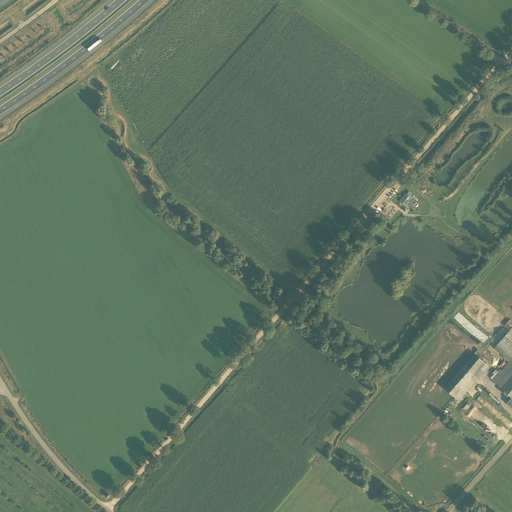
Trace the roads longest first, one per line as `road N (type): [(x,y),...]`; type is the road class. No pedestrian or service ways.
road 1 (track): [(511,51),(288,303)]
road 2 (track): [(107,510),(288,303)]
road 3 (motorway): [(0,109),(144,0)]
road 4 (unclassified): [(109,511),(74,481),(3,387)]
road 5 (motorway): [(120,0),(0,91)]
